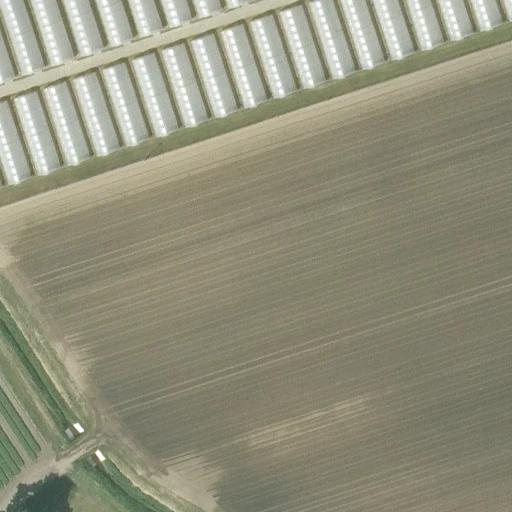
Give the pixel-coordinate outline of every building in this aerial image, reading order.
[(24,0),(0,0),(0,7),(24,73),(48,64),(24,0)] [(59,0),(31,0),(51,63),(76,55),(59,0)] [(64,0),(80,53),(134,37),(123,0),(64,0)] [(140,55),(141,140),(469,33),(477,33),(466,0),(310,0),(308,1),(278,11),(249,20),(219,29),(190,39),(140,55)] [(162,0),(170,25),(193,18),(187,0),(162,0)] [(195,0),(200,15),(223,7),(220,0),(195,0)] [(471,0),(480,29),(505,22),(498,0),(471,0)] [(511,0),(503,0),(509,20),(511,18),(511,0)] [(0,19),(0,80),(17,76),(0,19)] [(67,162),(140,143),(140,103),(129,60),(103,66),(108,84),(108,103),(99,69),(74,76),(84,110),(83,128),(70,79),(46,85),(60,139),(60,134),(67,162)] [(37,173),(62,166),(42,88),(16,95),(37,173)] [(0,184),(32,177),(13,98),(0,100),(0,184)]
